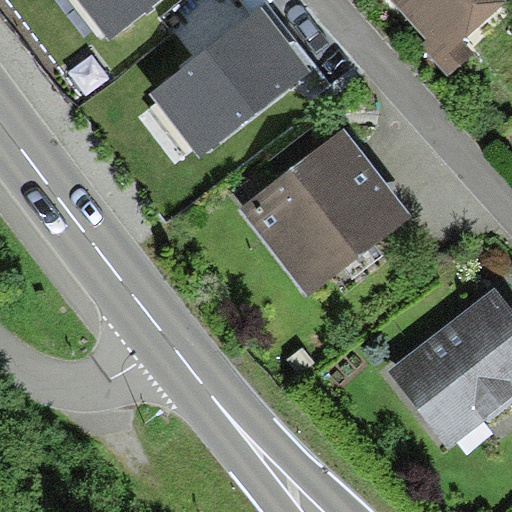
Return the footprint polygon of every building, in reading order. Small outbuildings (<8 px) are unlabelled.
[(82,0),(107,34),(154,0),(82,0)] [(511,0),(396,0),(437,45),(428,53),(449,77),(464,64),(454,52),(511,0)] [(259,11),(153,93),(206,161),(312,79),(259,11)] [(406,222),(345,140),(294,178),(250,210),(312,292),(406,222)] [(435,341),(391,374),(447,448),(511,399),(511,338),(486,303),(435,341)]
